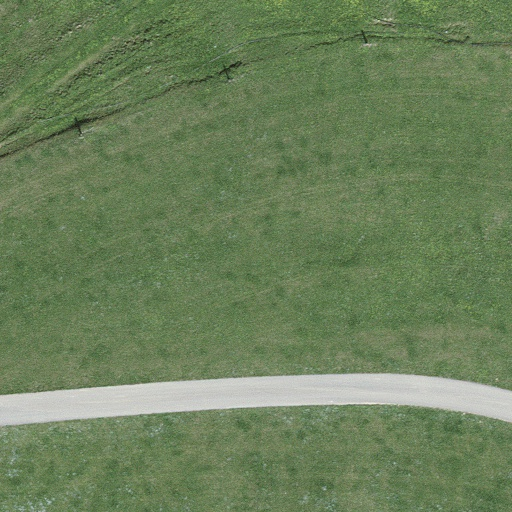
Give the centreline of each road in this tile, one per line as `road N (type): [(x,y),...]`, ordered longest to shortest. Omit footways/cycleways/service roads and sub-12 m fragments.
road 1 (track): [(511,403),(431,384),(352,380),(0,403)]
road 2 (track): [(146,0),(0,99)]
